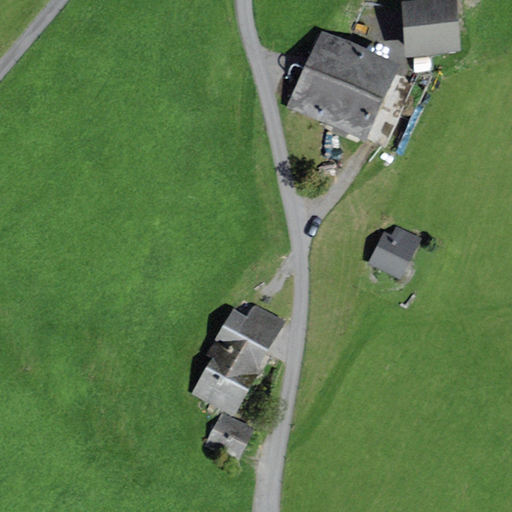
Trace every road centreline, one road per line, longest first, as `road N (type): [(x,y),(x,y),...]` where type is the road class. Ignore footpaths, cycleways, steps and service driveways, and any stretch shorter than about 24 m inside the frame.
road 1 (unclassified): [(243,0),(300,248),(296,338),(270,511)]
road 2 (track): [(274,453),(313,419),(361,333),(385,320),(440,321)]
